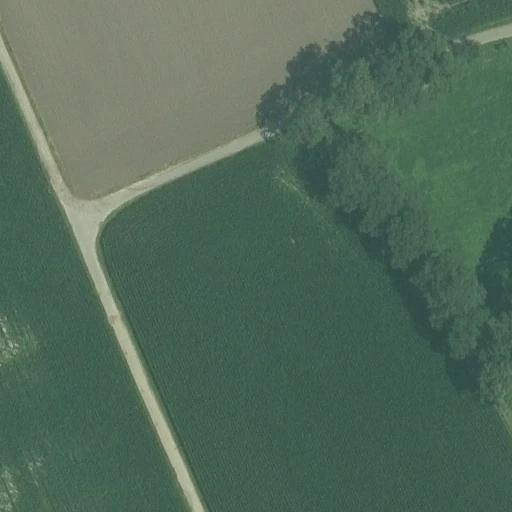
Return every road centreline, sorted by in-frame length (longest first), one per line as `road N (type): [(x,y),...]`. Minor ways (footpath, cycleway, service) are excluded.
road 1 (track): [(0,56),(192,511)]
road 2 (unclassified): [(511,51),(366,90),(163,166),(68,214)]
